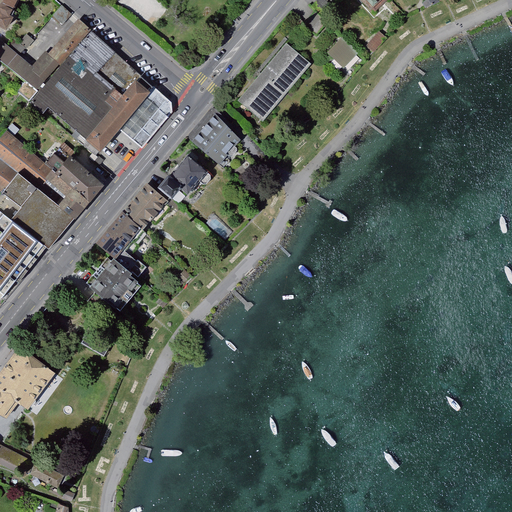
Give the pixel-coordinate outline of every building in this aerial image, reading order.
[(0,0),(0,25),(6,28),(20,0),(0,0)] [(319,0),(314,7),(323,15),(333,5),(327,0),(319,0)] [(359,0),(376,15),(393,0),(359,0)] [(429,1),(424,4),(426,10),(434,6),(429,1)] [(62,8),(52,19),(63,27),(73,16),(62,8)] [(317,13),(306,25),(318,36),(330,23),(317,13)] [(2,38),(0,40),(0,52),(10,60),(40,88),(92,28),(81,20),(52,52),(48,51),(34,66),(2,38)] [(369,47),(376,53),(389,39),(382,33),(369,47)] [(125,128),(133,120),(152,101),(153,88),(94,34),(35,101),(48,113),(54,106),(93,140),(87,147),(100,157),(125,128)] [(340,36),(325,52),(341,67),(356,52),(340,36)] [(289,37),(240,98),(267,120),(317,59),(289,37)] [(0,70),(10,60),(0,52),(0,70)] [(212,113),(190,141),(216,163),(238,139),(212,113)] [(0,193),(2,195),(0,198),(0,215),(43,249),(50,256),(97,198),(59,168),(12,131),(0,144),(0,193)] [(59,168),(97,198),(111,183),(74,150),(59,168)] [(162,170),(150,184),(166,196),(175,185),(184,193),(203,168),(183,152),(166,173),(162,170)] [(150,190),(96,250),(120,273),(127,266),(175,213),(150,190)] [(0,215),(0,303),(43,249),(0,215)] [(212,215),(205,224),(226,241),(232,233),(212,215)] [(120,273),(96,298),(121,322),(152,289),(127,266),(120,273)] [(33,410),(61,367),(23,346),(0,381),(0,410),(3,412),(12,417),(23,403),(33,410)] [(0,417),(3,412),(0,410),(0,457),(5,460),(61,487),(65,477),(24,459),(0,445),(0,417)]
